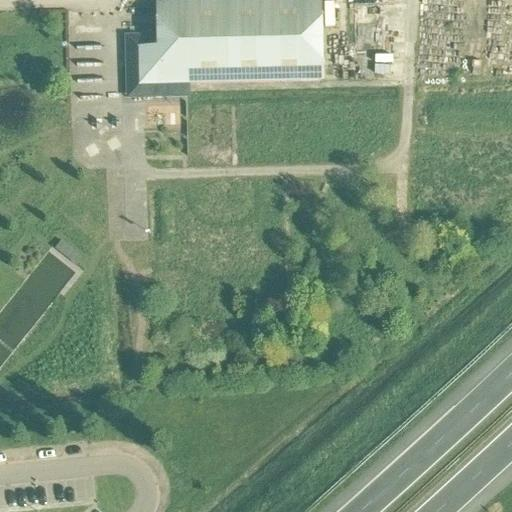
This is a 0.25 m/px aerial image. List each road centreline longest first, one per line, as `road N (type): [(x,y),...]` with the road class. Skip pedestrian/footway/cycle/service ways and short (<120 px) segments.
road 1 (motorway): [(511,374),(361,511)]
road 2 (unknown): [(105,0),(108,139)]
